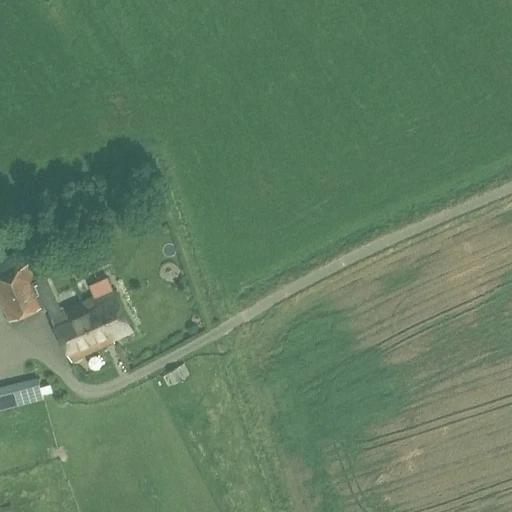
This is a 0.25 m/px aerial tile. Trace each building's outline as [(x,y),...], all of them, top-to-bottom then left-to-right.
[(141,230),(160,223),(154,208),(136,215),(141,230)] [(69,254),(84,292),(115,281),(101,242),(69,254)] [(29,264),(0,276),(0,297),(10,321),(48,304),(73,360),(102,346),(101,343),(108,340),(105,332),(110,329),(104,315),(101,317),(103,321),(95,325),(94,323),(91,325),(88,318),(91,316),(84,301),(63,310),(47,274),(36,279),(29,264)] [(96,295),(84,301),(91,316),(88,318),(91,325),(94,323),(95,325),(103,321),(101,317),(104,315),(110,329),(105,332),(108,340),(134,328),(117,290),(97,299),(96,295)] [(37,376),(26,379),(31,400),(43,397),(37,376)]
